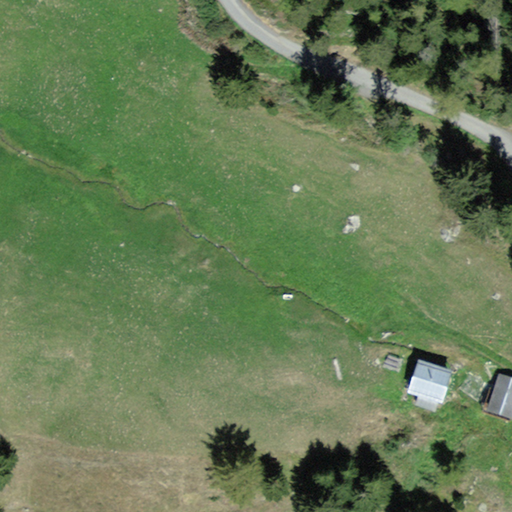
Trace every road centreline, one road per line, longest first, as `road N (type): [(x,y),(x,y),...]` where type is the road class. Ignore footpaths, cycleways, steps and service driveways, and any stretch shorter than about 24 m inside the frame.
road 1 (unclassified): [(511,151),(469,119),(281,42),(234,0)]
road 2 (track): [(395,326),(447,331),(511,366)]
